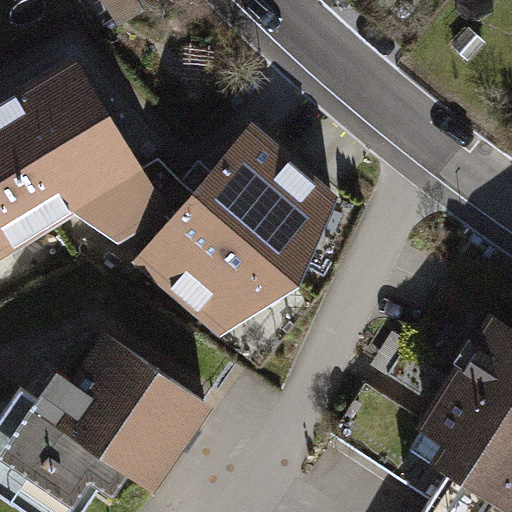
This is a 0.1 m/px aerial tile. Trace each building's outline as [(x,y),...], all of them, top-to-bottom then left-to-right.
[(103,0),(120,27),(163,0),(103,0)] [(69,45),(0,86),(0,245),(72,202),(113,230),(163,201),(69,45)] [(304,283),(337,192),(248,118),(133,256),(222,330),(304,283)] [(211,396),(107,326),(73,376),(56,365),(37,393),(15,378),(0,400),(0,488),(35,511),(75,511),(99,478),(114,487),(129,465),(154,482),(211,396)] [(511,511),(511,338),(493,327),(408,458),(445,482),(425,511),(511,511)]
